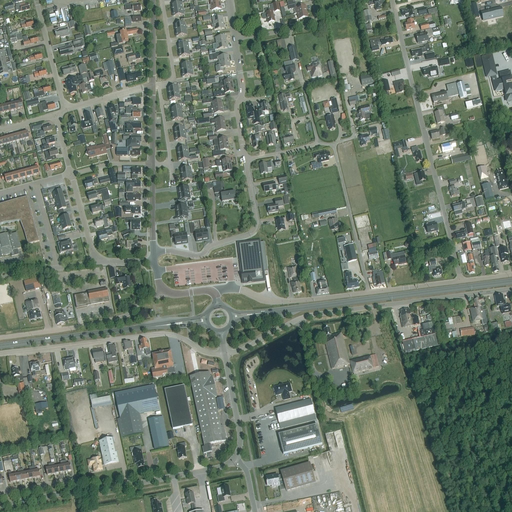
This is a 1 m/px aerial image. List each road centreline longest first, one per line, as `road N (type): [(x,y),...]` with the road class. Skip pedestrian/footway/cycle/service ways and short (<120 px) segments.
road 1 (unclassified): [(224,353),(309,315),(511,289)]
road 2 (residential): [(461,280),(392,0)]
road 3 (primary): [(268,312),(511,281)]
road 4 (tertiary): [(0,505),(234,459)]
road 5 (unclassified): [(0,353),(164,333),(224,353)]
road 6 (residential): [(245,160),(251,232),(199,256),(153,251)]
road 7 (residential): [(0,338),(123,316),(163,291)]
road 8 (residential): [(213,293),(236,288),(278,302),(368,292)]
road 9 (residential): [(368,292),(333,144)]
road 10 (primary): [(0,345),(151,327)]
road 11 (residential): [(235,39),(245,160)]
